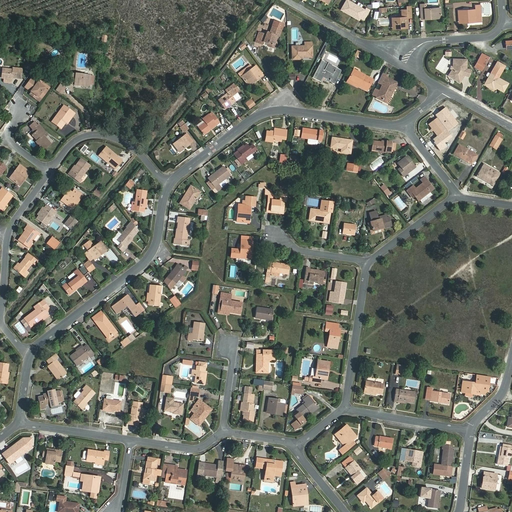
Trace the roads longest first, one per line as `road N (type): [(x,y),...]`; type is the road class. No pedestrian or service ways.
road 1 (residential): [(170,184),(268,111),(404,122)]
road 2 (residential): [(30,354),(149,257),(170,184)]
road 3 (residential): [(30,354),(2,323),(10,231),(52,173)]
road 4 (residential): [(52,173),(70,148),(114,139),(170,184)]
road 5 (residential): [(345,408),(367,263)]
road 6 (residential): [(402,66),(290,2)]
road 7 (residential): [(345,408),(471,429)]
road 8 (residential): [(506,26),(487,41),(417,44),(402,66)]
